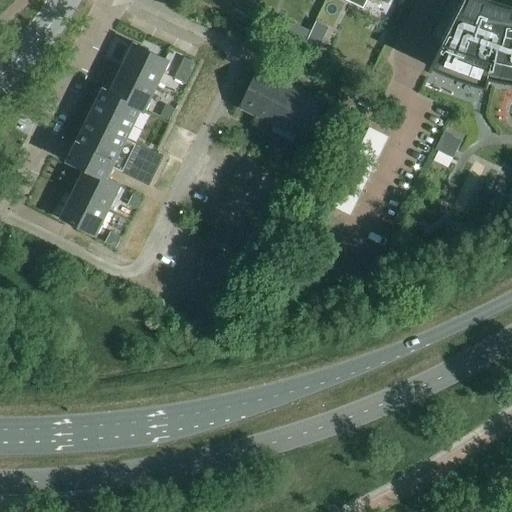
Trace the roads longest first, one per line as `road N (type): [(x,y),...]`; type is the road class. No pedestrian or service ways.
road 1 (primary): [(0,484),(147,473),(274,444),(382,406),(511,340)]
road 2 (primary): [(511,299),(368,364),(227,409),(111,426),(0,430)]
road 3 (residential): [(0,217),(105,0)]
